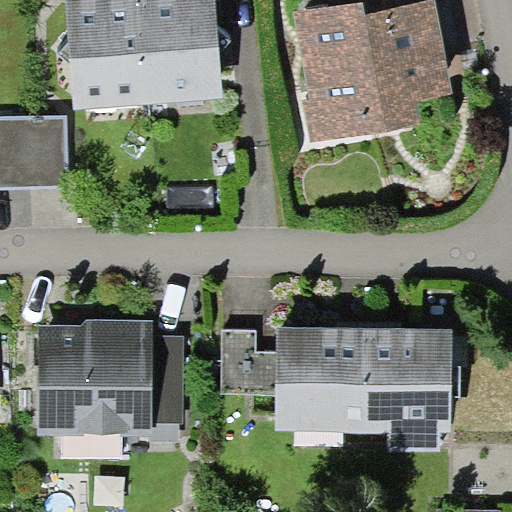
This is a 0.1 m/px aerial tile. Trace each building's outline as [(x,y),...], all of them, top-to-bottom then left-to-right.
[(206,21),(204,0),(144,0),(136,1),(143,92),(154,90),(166,101),(175,89),(211,87),(209,58),(226,38),(206,21)] [(401,93),(436,87),(419,2),(409,4),(408,0),(328,0),(330,6),(300,12),(321,122),(404,106),(401,93)] [(143,92),(136,1),(67,6),(70,32),(53,52),(72,69),(75,97),(110,94),(121,104),(132,92),(133,93),(143,92)] [(58,120),(25,121),(27,181),(60,180),(58,120)] [(0,181),(27,181),(25,121),(0,121),(0,181)] [(141,426),(141,422),(176,422),(176,396),(141,396),(142,336),(110,335),(105,330),(92,330),(86,335),(40,335),(40,425),(57,425),(57,457),(117,457),(117,426),(141,426)] [(274,393),(274,419),(363,420),(364,333),(275,332),(275,354),(250,353),(250,332),(219,331),(218,392),(274,393)] [(443,421),(444,334),(364,333),(363,420),(388,420),(388,442),(431,443),(431,421),(443,421)]
